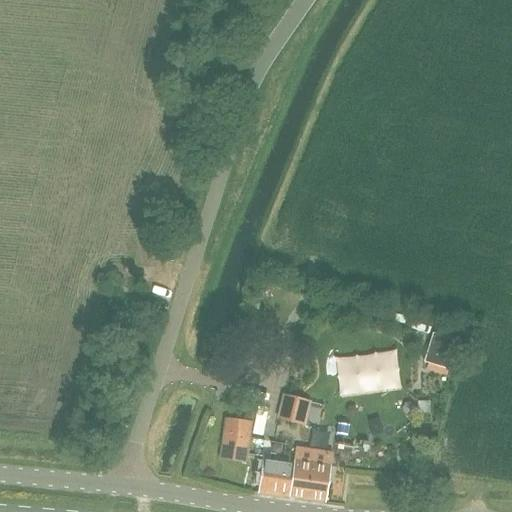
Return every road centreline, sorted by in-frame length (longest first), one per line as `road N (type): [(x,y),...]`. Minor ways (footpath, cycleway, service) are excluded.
road 1 (unclassified): [(121,485),(249,87),(304,0)]
road 2 (unclassified): [(288,511),(121,485)]
road 3 (unclassified): [(121,485),(0,475)]
